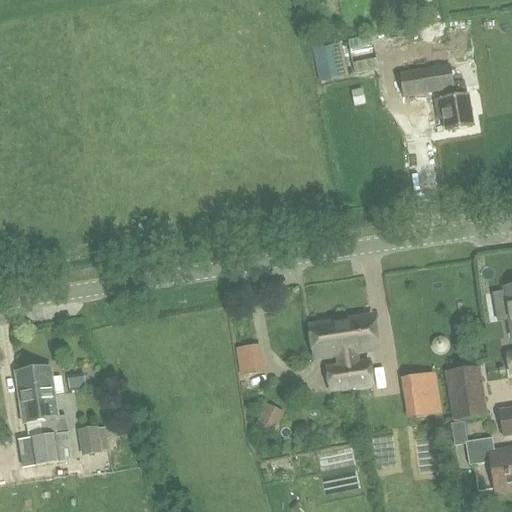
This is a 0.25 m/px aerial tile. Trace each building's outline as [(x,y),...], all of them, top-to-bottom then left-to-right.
[(455,90),(451,67),(401,74),(405,97),(437,92),(439,101),(438,102),(441,120),(446,120),(448,132),(473,128),(467,88),(455,90)] [(357,364),(356,352),(377,349),(372,318),(342,323),(352,388),(372,385),(369,362),(357,364)] [(352,388),(342,323),(311,327),(315,358),(337,355),(339,367),(327,369),(331,391),(352,388)] [(239,361),(241,374),(262,370),(260,357),(239,361)] [(453,422),(488,417),(480,368),(445,373),(453,422)] [(58,419),(51,369),(16,374),(24,425),(41,423),(43,435),(68,431),(66,418),(58,419)] [(84,375),(68,377),(69,389),(85,387),(84,375)] [(413,409),(415,418),(416,418),(442,415),(436,375),(409,379),(413,409)] [(274,436),(285,414),(266,404),(255,427),(274,436)] [(504,437),(511,436),(511,410),(500,412),(504,437)] [(99,431),(99,429),(78,432),(82,458),(102,455),(102,453),(110,453),(107,429),(99,431)] [(24,469),(36,467),(60,464),(75,462),(70,432),(55,435),(33,438),(33,439),(20,441),(24,469)] [(493,439),(467,443),(467,446),(470,467),(492,463),(497,495),(511,492),(511,450),(496,453),(493,439)] [(462,505),(463,511),(475,511),(474,503),(462,505)]
